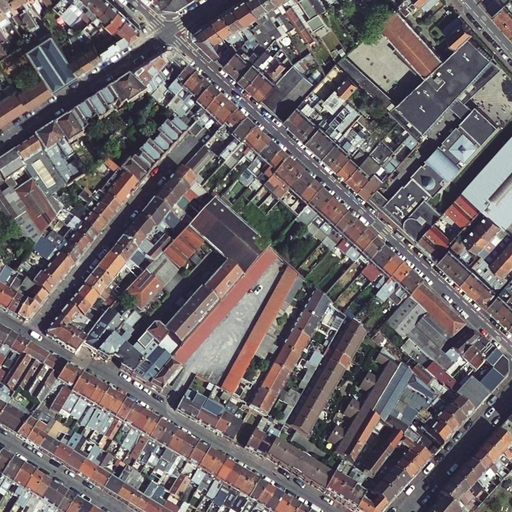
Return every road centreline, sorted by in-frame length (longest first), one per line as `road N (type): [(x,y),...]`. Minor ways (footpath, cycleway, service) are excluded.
road 1 (residential): [(168,31),(511,348)]
road 2 (residential): [(28,334),(332,511)]
road 3 (residential): [(28,334),(177,153),(202,137)]
road 4 (residential): [(0,142),(168,31)]
road 5 (tertiary): [(405,511),(511,393)]
road 6 (residential): [(117,511),(0,437)]
